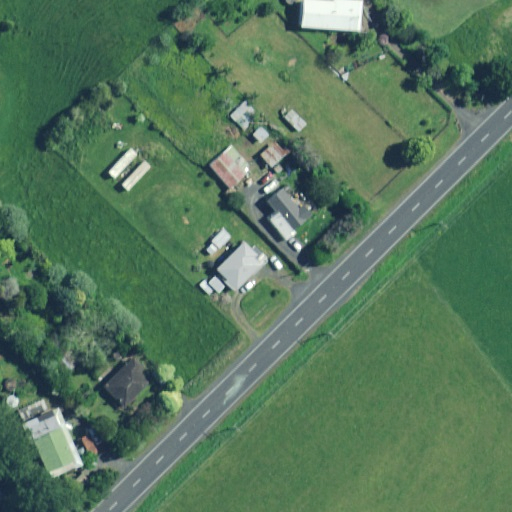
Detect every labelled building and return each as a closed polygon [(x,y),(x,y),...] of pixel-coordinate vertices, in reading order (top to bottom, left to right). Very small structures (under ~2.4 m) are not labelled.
[(360,1),(339,0),(329,0),(329,1),(307,0),(299,0),(298,28),(358,31),(360,1)] [(250,122),(236,110),(230,118),(244,129),(250,122)] [(284,155),(274,142),(259,155),(269,167),(284,155)] [(230,146),(208,165),(234,195),(249,182),(243,174),(249,168),(230,146)] [(297,209),(280,189),(265,202),(275,213),(267,220),(284,240),(311,218),(300,206),(297,209)] [(240,245),(214,271),(221,277),(219,279),(232,292),(259,265),(240,245)] [(142,407),(134,399),(150,382),(139,371),(141,368),(131,358),(102,387),(124,409),(133,417),(142,407)] [(46,399),(20,410),(25,421),(18,425),(43,482),(76,467),(46,399)]
